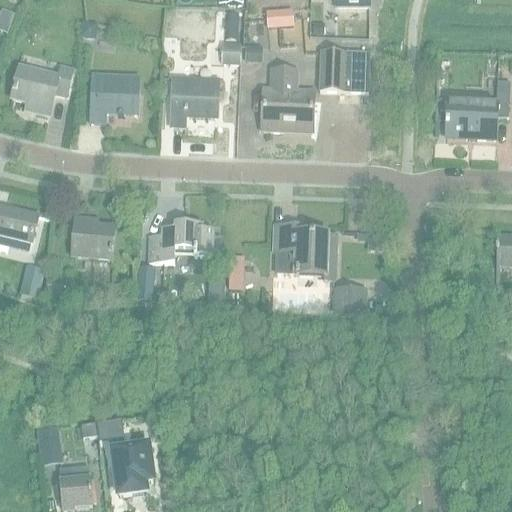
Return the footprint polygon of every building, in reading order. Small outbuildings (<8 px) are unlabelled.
[(336,0),(337,10),(369,10),(368,0),(336,0)] [(239,48),(223,47),(222,65),(239,66),(239,48)] [(369,56),(321,54),(320,95),(368,97),(369,56)] [(64,101),(72,73),(61,70),(58,82),(19,71),(11,102),(36,109),(34,115),(49,118),(54,98),(64,101)] [(312,135),(314,95),(296,94),(297,75),(272,74),(271,93),(263,92),(261,133),(312,135)] [(136,117),(138,80),(92,77),(90,103),(90,125),(104,126),(105,116),(136,117)] [(216,120),(218,83),(172,81),(170,128),(184,129),(184,119),(216,120)] [(438,102),(437,124),(447,124),(446,137),(466,137),(466,142),(495,143),(496,120),(508,121),(510,85),(497,85),(496,105),(448,103),(438,102)] [(0,238),(30,246),(37,217),(0,207),(0,238)] [(110,263),(113,229),(87,227),(88,221),(74,220),(70,260),(110,263)] [(211,262),(212,235),(202,234),(202,228),(174,226),(174,232),(162,232),(161,267),(174,267),(174,253),(193,254),(193,261),(211,262)] [(276,230),(275,254),(274,274),(295,275),(295,277),(323,278),(323,282),(333,283),(335,245),(325,244),(326,237),(303,236),(303,231),(276,230)] [(511,238),(499,238),(497,269),(511,269),(511,238)] [(230,258),(229,291),(243,292),(244,258),(230,258)] [(36,300),(42,272),(31,269),(24,297),(36,300)] [(154,296),(155,275),(138,274),(136,297),(144,298),(144,295),(154,296)] [(334,316),(362,317),(363,293),(335,292),(334,316)] [(97,426),(96,426),(98,441),(120,439),(118,423),(105,425),(97,426)] [(42,454),(61,452),(58,431),(39,433),(42,454)] [(148,449),(112,453),(118,499),(146,495),(145,485),(153,484),(148,449)] [(90,469),(60,472),(61,484),(63,511),(74,511),(75,511),(93,509),(90,469)]
